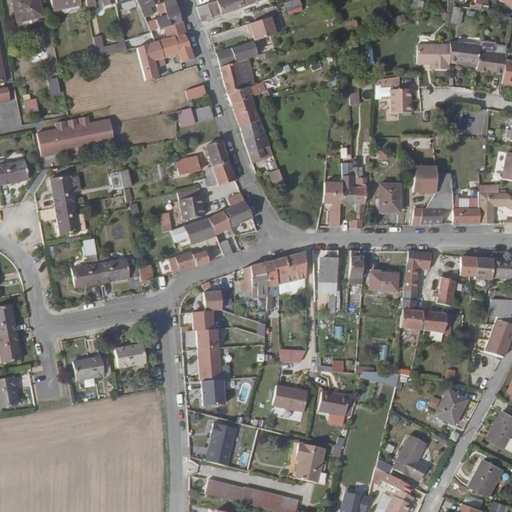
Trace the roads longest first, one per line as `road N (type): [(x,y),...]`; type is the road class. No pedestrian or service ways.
road 1 (residential): [(281,241),(182,0)]
road 2 (residential): [(511,251),(492,240),(281,241)]
road 3 (residential): [(166,307),(177,392),(178,511)]
road 4 (residential): [(433,511),(511,348)]
road 5 (residential): [(281,241),(201,271),(164,297)]
road 6 (unknown): [(311,240),(311,370)]
road 7 (residential): [(47,335),(166,307)]
road 8 (residential): [(164,297),(45,323)]
